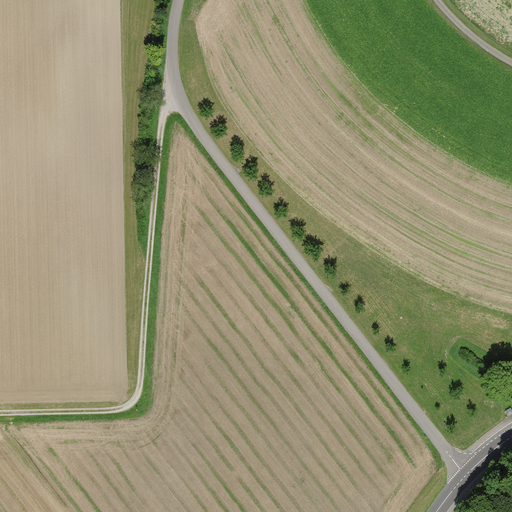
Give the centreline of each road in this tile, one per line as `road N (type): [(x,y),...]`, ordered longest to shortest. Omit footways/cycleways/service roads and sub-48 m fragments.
road 1 (unclassified): [(465,476),(207,145),(177,90),(180,0)]
road 2 (track): [(0,415),(134,404),(160,133),(177,90)]
